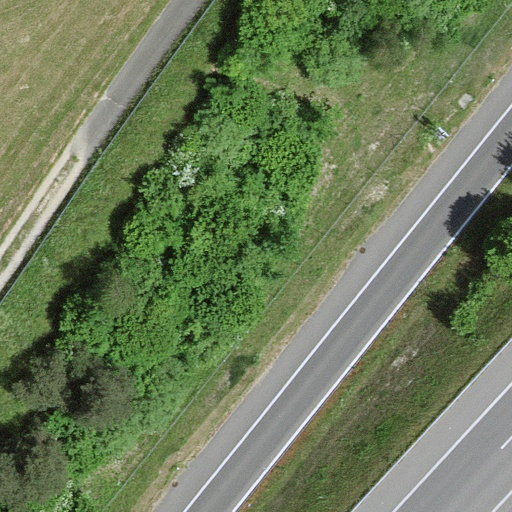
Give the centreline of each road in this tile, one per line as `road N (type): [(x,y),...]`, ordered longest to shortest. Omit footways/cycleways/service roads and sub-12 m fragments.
road 1 (motorway): [(511,135),(208,511)]
road 2 (track): [(189,0),(0,268)]
